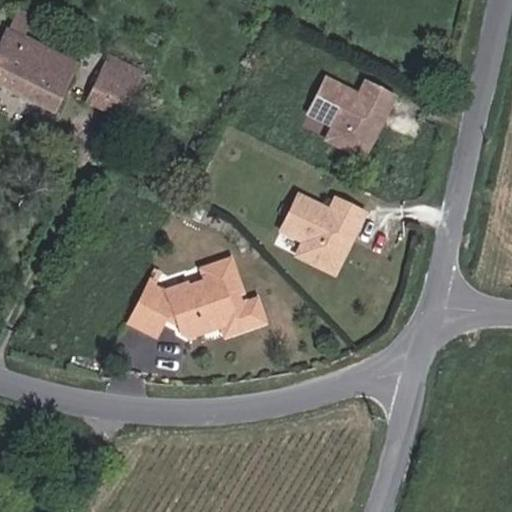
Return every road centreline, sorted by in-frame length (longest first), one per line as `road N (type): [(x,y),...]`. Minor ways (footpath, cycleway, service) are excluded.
road 1 (tertiary): [(0,381),(134,410),(205,410),(280,404),(355,380),(415,378)]
road 2 (residential): [(508,0),(436,303)]
road 3 (residential): [(415,378),(375,511)]
